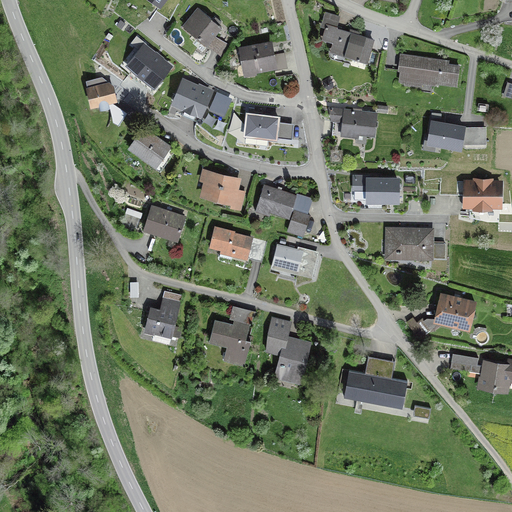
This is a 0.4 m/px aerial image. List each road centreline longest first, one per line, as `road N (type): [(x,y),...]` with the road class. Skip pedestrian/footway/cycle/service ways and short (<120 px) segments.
road 1 (residential): [(67,175),(80,181),(133,267),(154,278),(355,331),(393,331)]
road 2 (tertiary): [(144,511),(93,386),(67,175)]
road 3 (residential): [(319,171),(269,171),(219,158),(131,101)]
road 4 (residential): [(511,481),(393,331)]
road 5 (tertiary): [(67,175),(49,99),(9,0)]
road 6 (residential): [(308,102),(241,94),(146,29)]
road 7 (residential): [(393,331),(336,239),(319,171)]
